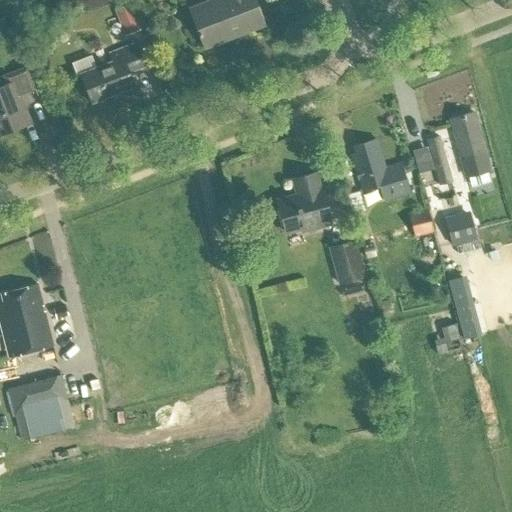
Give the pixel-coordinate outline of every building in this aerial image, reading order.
[(213,0),(189,10),(204,48),(265,24),(255,0),(213,0)] [(132,3),(116,9),(126,35),(143,29),(132,3)] [(145,67),(136,43),(110,53),(113,61),(96,67),(92,55),(72,63),(77,76),(81,74),(91,104),(135,88),(129,73),(145,67)] [(0,131),(1,135),(31,123),(21,95),(35,90),(26,67),(0,77),(0,83),(1,87),(0,87),(0,131)] [(44,72),(51,94),(70,88),(63,67),(44,72)] [(483,153),(473,114),(451,120),(461,158),(483,153)] [(452,181),(438,135),(425,139),(438,184),(452,181)] [(363,193),(378,188),(383,202),(410,193),(400,162),(385,167),(376,140),(355,147),(357,155),(351,157),(363,193)] [(301,196),(280,203),(289,235),(305,230),(306,233),(334,225),(322,187),(326,186),(322,172),(294,181),(298,193),(300,193),(301,196)] [(415,236),(432,231),(426,206),(408,212),(415,236)] [(444,218),(453,246),(469,242),(467,237),(475,235),(468,211),(444,218)] [(355,240),(328,247),(338,286),(364,279),(355,240)] [(372,244),(361,247),(364,258),(374,256),(372,244)] [(53,348),(37,287),(2,296),(8,320),(0,322),(10,359),(53,348)] [(438,348),(437,329),(420,330),(419,321),(393,323),(395,351),(438,348)] [(14,414),(15,414),(17,422),(36,417),(34,409),(66,401),(59,375),(8,389),(14,414)]
